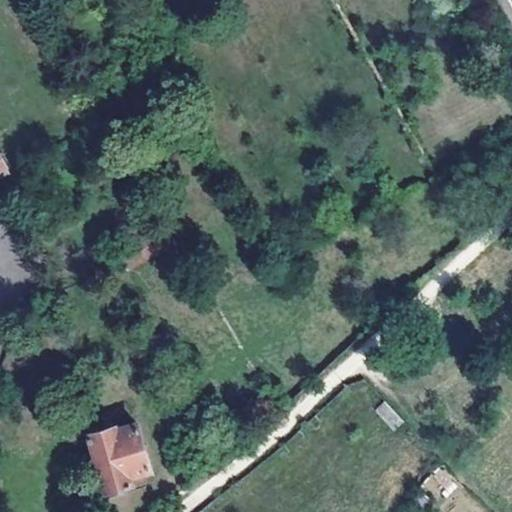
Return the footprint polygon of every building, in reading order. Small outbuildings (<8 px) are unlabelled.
[(109,90),(93,100),(101,114),(91,120),(98,130),(109,124),(104,116),(119,107),(109,90)] [(0,163),(0,185),(9,180),(0,163)] [(167,217),(118,243),(130,267),(179,241),(167,217)] [(250,278),(266,306),(286,294),(269,266),(250,278)] [(225,314),(255,297),(246,281),(216,298),(225,314)] [(286,300),(281,303),(285,309),(290,307),(286,300)] [(387,401),(375,409),(391,432),(403,424),(387,401)] [(125,410),(91,425),(113,482),(147,467),(146,465),(169,456),(149,403),(127,412),(125,410)] [(439,503),(458,486),(441,467),(422,484),(439,503)]
